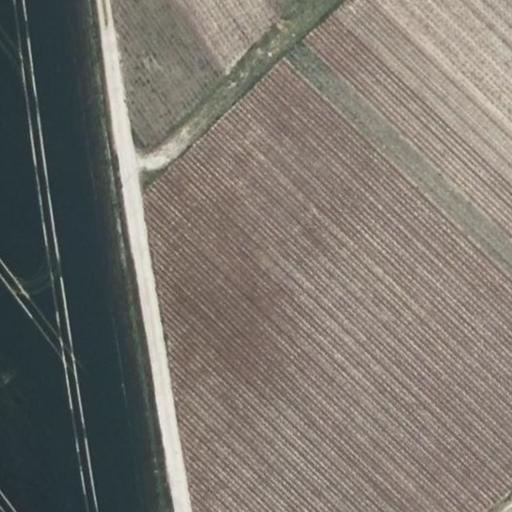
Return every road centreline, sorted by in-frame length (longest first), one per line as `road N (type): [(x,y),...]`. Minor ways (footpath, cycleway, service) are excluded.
road 1 (track): [(178,511),(102,0)]
road 2 (track): [(308,0),(127,171)]
